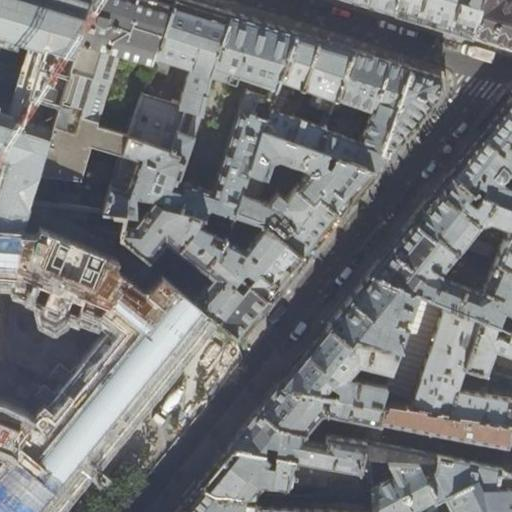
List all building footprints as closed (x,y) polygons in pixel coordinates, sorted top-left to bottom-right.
[(0,0),(0,226),(20,229),(31,200),(30,200),(38,172),(89,0),(0,0)] [(89,0),(38,172),(82,179),(93,144),(121,152),(127,133),(141,92),(154,54),(171,0),(89,0)] [(199,2),(191,0),(171,0),(154,54),(164,57),(164,58),(189,65),(178,103),(141,92),(127,133),(170,147),(183,105),(199,109),(202,105),(209,74),(209,71),(230,11),(199,2)] [(356,0),(392,11),(395,0),(356,0)] [(395,0),(392,11),(432,23),(471,34),(479,0),(395,0)] [(511,0),(479,0),(471,34),(508,46),(511,46),(511,0)] [(170,147),(127,133),(121,152),(102,208),(114,209),(123,210),(134,212),(135,192),(178,205),(177,208),(202,215),(220,220),(228,222),(230,216),(232,211),(247,168),(261,127),(294,31),(262,21),(230,11),(209,71),(209,74),(247,86),(247,88),(245,88),(211,190),(183,182),(181,182),(179,186),(173,185),(197,118),(199,109),(183,105),(170,147)] [(321,39),(294,31),(261,127),(316,147),(323,128),(323,127),(290,115),(301,84),(334,95),(351,48),(321,39)] [(379,56),(351,48),(334,95),(328,113),(334,115),(336,110),(343,112),(348,100),(370,108),(359,141),(323,128),(316,147),(375,168),(383,158),(419,113),(440,88),(439,83),(439,74),(424,70),(379,56)] [(511,96),(510,96),(480,134),(449,172),(470,190),(471,191),(481,195),(511,205),(511,96)] [(375,168),(316,147),(261,127),(247,168),(263,173),(265,174),(270,158),(278,155),(306,166),(299,176),(280,169),(277,178),(292,184),(312,201),(318,195),(339,213),(355,193),(375,168)] [(256,196),(263,173),(247,168),(232,211),(264,221),(304,256),(322,234),(339,213),(318,195),(312,201),(292,184),(281,198),(277,195),(271,201),(256,196)] [(411,218),(433,237),(436,234),(455,249),(458,246),(494,260),(511,267),(511,205),(481,195),(472,205),(464,198),(470,190),(449,172),(431,194),(411,218)] [(198,224),(202,215),(177,208),(178,205),(135,192),(134,212),(123,210),(119,234),(127,241),(147,258),(165,239),(211,275),(192,297),(207,310),(239,337),(252,320),(269,299),(217,255),(224,236),(228,222),(220,220),(215,237),(198,224)] [(119,234),(123,210),(114,209),(109,230),(115,231),(114,234),(119,234)] [(264,221),(232,211),(230,216),(260,226),(243,245),(224,236),(217,255),(269,299),(284,281),(304,256),(264,221)] [(433,237),(411,218),(393,241),(368,272),(416,291),(478,316),(496,323),(508,328),(511,316),(511,267),(494,260),(483,287),(476,290),(447,279),(444,266),(455,249),(436,234),(433,237)] [(115,255),(38,224),(35,230),(20,229),(0,226),(0,511),(47,511),(81,470),(200,324),(198,322),(207,310),(192,297),(147,258),(127,241),(115,255)] [(408,315),(416,291),(368,272),(347,298),(326,324),(349,343),(353,338),(397,347),(405,324),(391,319),(394,310),(408,315)] [(478,316),(416,291),(408,315),(405,324),(397,347),(390,369),(385,385),(379,401),(382,402),(511,422),(511,398),(485,393),(485,394),(457,387),(465,364),(463,364),(478,316)] [(492,333),(496,323),(478,316),(463,364),(465,364),(486,371),(494,346),(511,352),(511,329),(509,328),(508,332),(503,330),(503,333),(501,334),(499,334),(497,332),(492,333)] [(349,343),(326,324),(302,354),(277,385),(379,401),(385,385),(346,376),(357,361),(380,367),(379,371),(385,373),(386,368),(390,369),(397,347),(353,338),(349,343)] [(382,402),(379,401),(277,385),(262,403),(258,408),(279,425),(303,429),(304,429),(318,411),(323,409),(352,415),(348,436),(365,439),(366,436),(369,418),(379,420),(382,402)] [(511,422),(382,402),(379,420),(369,418),(366,436),(381,439),(385,422),(511,445),(511,422)] [(301,437),(303,429),(279,425),(258,408),(246,422),(229,444),(291,456),(283,494),(301,495),(301,485),(316,485),(316,492),(324,492),(324,496),(370,498),(367,461),(360,463),(364,441),(365,439),(348,436),(323,432),(322,441),(301,437)] [(511,511),(511,467),(364,441),(360,463),(367,461),(370,498),(370,511),(511,511)] [(215,460),(198,482),(212,490),(252,493),(259,483),(268,484),(268,495),(283,495),(283,494),(291,456),(229,444),(215,460)] [(256,494),(252,493),(212,490),(198,482),(189,494),(179,506),(186,511),(254,511),(256,495),(256,494)] [(283,495),(268,495),(256,495),(254,511),(370,511),(370,498),(324,496),(301,495),(283,494),(283,495)]
